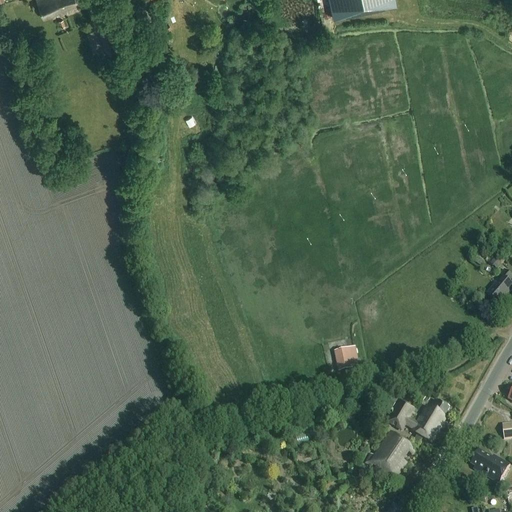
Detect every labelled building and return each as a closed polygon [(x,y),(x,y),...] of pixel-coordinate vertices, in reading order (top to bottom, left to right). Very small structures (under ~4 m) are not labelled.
[(59,18),(85,10),(83,3),(78,4),(77,0),(36,0),(42,19),(58,14),(59,18)] [(395,0),(337,0),(338,3),(331,4),(334,19),(397,6),(395,0)] [(100,33),(106,53),(118,50),(111,29),(100,33)] [(140,39),(140,57),(154,57),(153,39),(140,39)] [(157,158),(156,166),(160,167),(161,165),(165,166),(166,161),(162,160),(162,159),(157,158)] [(505,262),(496,254),(488,263),(493,268),(495,266),(498,269),(505,262)] [(485,262),(476,256),(472,261),(481,267),(485,262)] [(500,306),(511,292),(511,285),(509,283),(511,280),(511,277),(505,271),(501,276),(504,278),(488,295),(500,306)] [(335,354),(338,373),(358,369),(354,350),(335,354)] [(426,399),(420,395),(416,400),(422,404),(426,399)] [(389,398),(384,407),(392,411),(397,402),(389,398)] [(371,458),(365,467),(371,470),(373,469),(395,483),(406,466),(402,464),(407,456),(411,458),(423,439),(432,444),(446,420),(443,419),(448,410),(433,402),(430,408),(426,406),(415,424),(411,421),(416,412),(400,403),(386,426),(402,436),(407,428),(412,431),(411,432),(417,436),(410,449),(390,437),(375,460),(371,458)] [(511,424),(502,425),(504,442),(511,440),(511,424)] [(499,485),(510,466),(498,459),(496,461),(479,452),(471,465),(476,468),(474,471),(499,485)]
